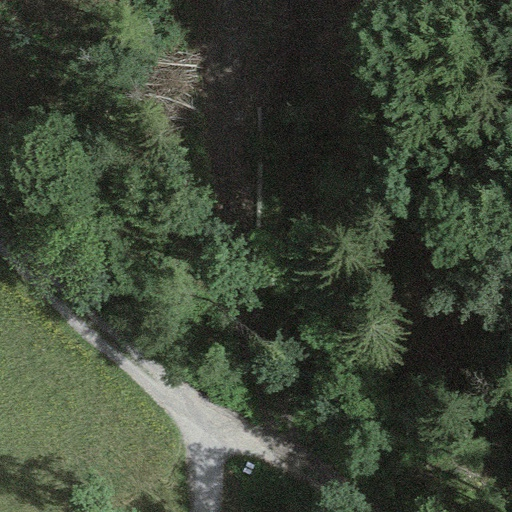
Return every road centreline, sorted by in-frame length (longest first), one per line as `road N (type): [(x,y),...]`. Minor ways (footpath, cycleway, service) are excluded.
road 1 (track): [(180,511),(176,428),(71,288),(0,235)]
road 2 (track): [(346,511),(287,471),(176,428)]
